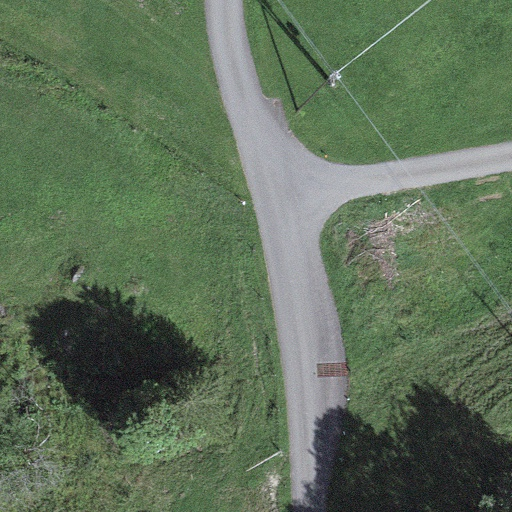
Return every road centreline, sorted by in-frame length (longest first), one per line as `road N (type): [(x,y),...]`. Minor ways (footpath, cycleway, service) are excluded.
road 1 (track): [(226,0),(245,98),(286,197),(311,369),(309,511)]
road 2 (track): [(286,197),(511,154)]
